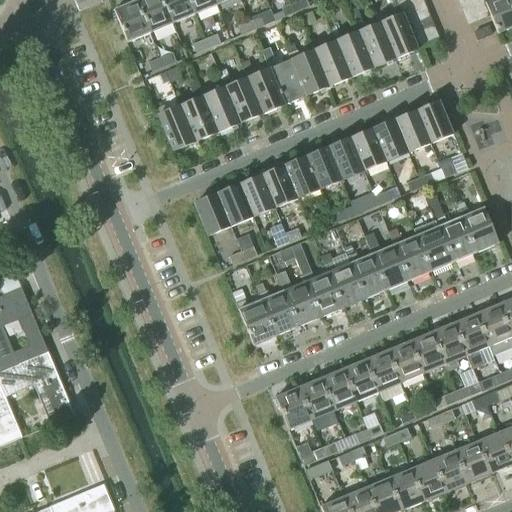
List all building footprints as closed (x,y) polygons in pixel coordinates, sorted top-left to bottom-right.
[(113,10),(126,43),(150,33),(136,0),(113,10)] [(162,0),(136,0),(150,33),(172,24),(162,0)] [(162,0),(172,24),(195,15),(188,0),(162,0)] [(188,0),(195,15),(216,5),(214,0),(188,0)] [(308,7),(305,0),(298,0),(293,2),(297,12),(308,7)] [(398,5),(402,14),(402,15),(425,6),(422,0),(408,0),(399,4),(398,5)] [(466,0),(458,3),(462,13),(484,4),(483,3),(482,0),(466,0)] [(511,28),(511,4),(510,0),(490,0),(483,3),(484,4),(489,16),(497,34),(511,28)] [(293,2),(280,8),(284,17),(297,12),(293,2)] [(467,25),(489,16),(484,4),(462,13),(467,25)] [(406,25),(429,16),(425,6),(402,15),(406,25)] [(355,8),(347,11),(352,22),(360,19),(355,8)] [(298,17),(302,28),(315,22),(311,11),(298,17)] [(417,50),(415,46),(411,35),(406,25),(402,15),(402,14),(387,20),(384,14),(375,17),(378,24),(379,23),(394,60),(417,50)] [(264,26),(260,16),(249,21),(253,30),(264,26)] [(433,26),(429,16),(406,25),(411,35),(433,26)] [(249,21),(236,26),(240,36),(253,30),(249,21)] [(365,29),(362,23),(353,26),(356,33),(372,69),(394,60),(379,23),(378,24),(365,29)] [(415,46),(437,37),(438,37),(433,26),(411,35),(415,46)] [(487,27),(473,33),(476,41),(491,35),(487,27)] [(333,43),(334,42),(350,78),(372,69),(356,33),(342,39),(340,32),(330,36),(333,43)] [(209,49),(219,44),(215,35),(205,39),(209,49)] [(192,45),(196,54),(209,49),(205,39),(192,45)] [(311,52),(312,51),(327,87),(350,78),(334,42),(333,43),(321,48),(318,41),(309,45),(311,52)] [(292,43),(283,46),(287,54),(295,51),(292,43)] [(269,51),(261,54),(265,63),(272,60),(269,51)] [(288,61),(290,61),(305,97),(327,87),(312,51),(311,52),(298,57),(295,51),(287,54),(285,55),(288,61)] [(175,63),(171,53),(160,58),(164,67),(175,63)] [(160,58),(147,63),(151,73),(164,67),(160,58)] [(247,60),(239,64),(243,72),(251,69),(247,60)] [(267,70),(268,70),(283,106),(305,97),(290,61),(288,61),(276,66),(273,60),(272,60),(265,63),(264,64),(267,70)] [(165,72),(166,74),(168,78),(169,83),(180,78),(175,67),(165,72)] [(245,80),(246,79),(261,115),(283,106),(268,70),(267,70),(254,76),(251,69),(243,72),(242,73),(245,80)] [(224,70),(217,72),(221,82),(228,79),(224,70)] [(223,89),(224,88),(239,124),(261,115),(246,79),(245,80),(232,85),(229,78),(228,79),(221,82),(220,82),(223,89)] [(200,98),(201,97),(217,133),(239,124),(224,88),(223,89),(210,94),(207,88),(197,92),(200,98)] [(178,107),(179,107),(194,143),(217,133),(201,97),(200,98),(187,103),(185,97),(176,101),(178,107)] [(452,135),(438,102),(416,111),(430,144),(452,135)] [(163,106),(154,110),(172,152),(194,143),(179,107),(178,107),(165,112),(163,106)] [(430,144),(416,111),(394,120),(407,153),(430,144)] [(385,162),(407,153),(394,120),(371,130),(385,162)] [(363,172),(385,162),(371,130),(349,139),(363,172)] [(341,181),(363,172),(349,139),(327,148),(341,181)] [(319,190),(341,181),(327,148),(305,157),(319,190)] [(296,199),(319,190),(305,157),(283,167),(296,199)] [(451,164),(439,169),(443,178),(455,173),(451,164)] [(274,208),(296,199),(283,167),(260,176),(274,208)] [(432,184),(428,174),(418,178),(422,188),(432,184)] [(252,218),(274,208),(260,176),(238,185),(252,218)] [(405,183),(409,193),(422,188),(418,178),(405,183)] [(230,227),(252,218),(238,185),(216,194),(230,227)] [(399,197),(395,188),(373,197),(377,206),(399,197)] [(216,194),(193,204),(207,236),(230,227),(216,194)] [(373,197),(361,202),(365,211),(377,206),(373,197)] [(462,203),(456,205),(458,211),(465,208),(462,203)] [(439,206),(430,210),(435,220),(443,217),(439,206)] [(456,211),(459,218),(460,217),(475,253),(498,244),(483,208),(468,214),(466,208),(465,208),(458,211),(456,211)] [(344,220),(340,210),(329,215),(333,224),(344,220)] [(329,215),(317,220),(321,230),(333,224),(329,215)] [(437,227),(438,227),(453,262),(475,253),(460,217),(459,218),(446,223),(443,217),(435,220),(434,221),(437,227)] [(412,230),(414,236),(416,236),(431,272),(453,262),(438,227),(437,227),(434,221),(412,230)] [(289,243),(300,238),(296,228),(284,233),(289,243)] [(272,238),(276,248),(289,243),(284,233),(272,238)] [(392,246),(393,245),(408,281),(431,272),(416,236),(414,236),(402,242),(399,235),(389,239),(392,246)] [(299,244),(290,248),(295,258),(303,254),(299,244)] [(350,245),(343,248),(345,254),(352,251),(350,245)] [(370,255),(372,254),(386,290),(408,281),(393,245),(392,246),(379,251),(377,245),(367,249),(370,255)] [(256,256),(252,247),(239,253),(242,262),(256,256)] [(228,257),(232,266),(242,262),(239,253),(228,257)] [(323,267),(326,273),(327,273),(342,309),(364,299),(349,263),(348,264),(346,258),(344,254),(331,260),(332,263),(323,267)] [(348,264),(349,263),(364,299),(386,290),(372,254),(370,255),(357,260),(355,254),(347,257),(347,258),(346,258),(348,264)] [(304,283),(305,282),(320,318),(342,309),(327,273),(326,273),(313,278),(311,272),(301,276),(304,283)] [(281,292),(283,291),(298,327),(320,318),(305,282),(304,283),(303,283),(291,288),(288,281),(279,285),(281,292)] [(47,352),(46,351),(42,341),(31,314),(20,289),(0,297),(0,371),(17,365),(17,364),(47,352)] [(240,290),(231,294),(235,303),(244,300),(240,290)] [(259,301),(260,301),(275,336),(298,327),(283,291),(281,292),(269,297),(266,290),(256,294),(259,301)] [(511,298),(497,305),(511,341),(511,298)] [(244,300),(235,303),(252,346),(275,336),(260,301),(259,301),(246,306),(244,300)] [(488,347),(491,356),(511,347),(511,341),(497,305),(474,314),(488,347)] [(471,370),(483,365),(477,351),(488,347),(474,314),(452,323),(466,356),(465,357),(471,370)] [(446,373),(459,367),(456,360),(465,357),(466,356),(452,323),(430,333),(443,365),(443,366),(446,373)] [(443,365),(430,333),(408,342),(421,375),(443,366),(443,365)] [(408,342),(385,351),(399,384),(421,375),(408,342)] [(377,393),(399,384),(385,351),(363,360),(377,393)] [(17,365),(0,371),(0,390),(3,398),(4,397),(33,385),(50,426),(73,416),(47,352),(17,364),(17,365)] [(363,360),(342,369),(355,402),(377,393),(363,360)] [(511,367),(499,373),(503,383),(511,378),(511,367)] [(333,411),(355,402),(342,369),(319,379),(333,411)] [(503,383),(499,373),(477,382),(481,392),(503,383)] [(310,421),(333,411),(319,379),(297,388),(310,421)] [(481,392),(477,382),(454,392),(458,401),(481,392)] [(274,397),(288,430),(310,421),(297,388),(274,397)] [(509,397),(505,388),(483,397),(487,406),(509,397)] [(4,397),(3,398),(0,390),(0,446),(21,438),(4,397)] [(432,401),(436,411),(458,401),(454,392),(432,401)] [(470,403),(474,411),(487,406),(483,397),(470,403)] [(426,415),(422,405),(410,410),(414,421),(426,415)] [(398,416),(402,426),(414,421),(410,410),(398,416)] [(454,419),(450,410),(438,415),(442,424),(454,419)] [(426,420),(430,429),(442,424),(438,415),(426,420)] [(382,434),(378,424),(366,429),(370,438),(382,434)] [(511,465),(511,426),(498,433),(511,466),(511,465)] [(366,429),(354,434),(358,444),(370,438),(366,429)] [(409,438),(405,429),(394,434),(398,443),(409,438)] [(511,466),(498,433),(475,442),(488,475),(511,466)] [(394,434),(382,439),(385,448),(398,443),(394,434)] [(488,475),(475,442),(453,451),(467,484),(488,475)] [(337,452),(333,443),(321,448),(325,457),(337,452)] [(365,456),(361,447),(350,452),(353,461),(365,456)] [(321,448),(309,453),(313,462),(325,457),(321,448)] [(431,460),(444,493),(467,484),(453,451),(431,460)] [(350,452),(337,457),(341,466),(353,461),(350,452)] [(444,493),(431,460),(409,470),(422,502),(444,493)] [(308,481),(331,472),(327,461),(303,471),(308,481)] [(401,511),(422,502),(409,470),(387,479),(401,511)] [(374,511),(399,511),(401,511),(387,479),(365,488),(374,511)] [(111,511),(113,511),(102,485),(49,507),(50,511),(111,511)] [(374,511),(365,488),(342,497),(348,511),(374,511)] [(348,511),(342,497),(319,507),(321,511),(348,511)]
